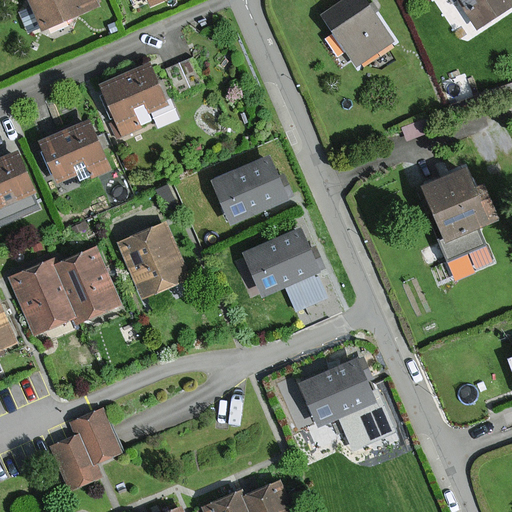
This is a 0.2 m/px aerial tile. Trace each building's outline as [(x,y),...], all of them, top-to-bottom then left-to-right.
[(93,0),(28,0),(41,28),(95,4),(93,0)] [(146,0),(152,11),(176,0),(146,0)] [(366,0),(346,0),(320,18),(356,72),(396,45),(366,0)] [(511,0),(455,0),(479,36),(511,14),(511,0)] [(151,67),(102,88),(116,121),(110,124),(116,137),(140,127),(131,107),(144,101),(148,112),(168,103),(151,67)] [(89,123),(42,143),(58,181),(75,174),(72,167),(85,161),(91,175),(109,167),(89,123)] [(17,154),(0,161),(0,206),(33,192),(17,154)] [(267,159),(213,181),(222,203),(223,207),(230,222),(293,196),(284,176),(276,179),(267,159)] [(467,168),(424,186),(447,241),(441,243),(448,259),(483,244),(476,228),(497,219),(483,187),(476,190),(467,168)] [(189,277),(165,223),(120,243),(144,297),(189,277)] [(299,230),(244,253),(252,273),(243,277),(252,297),(263,292),(264,295),(324,270),(314,248),(307,251),(299,230)] [(122,303),(98,248),(55,267),(77,316),(79,322),(122,303)] [(36,334),(77,316),(55,267),(52,259),(11,277),(36,334)] [(0,349),(16,343),(0,305),(0,349)] [(373,401),(356,361),(301,385),(319,424),(373,401)] [(78,434),(93,466),(122,452),(102,410),(73,423),(78,434)] [(98,478),(93,466),(78,434),(51,447),(72,491),(98,478)] [(291,511),(280,484),(245,498),(250,511),(291,511)] [(206,511),(250,511),(245,498),(242,491),(205,507),(206,511)]
